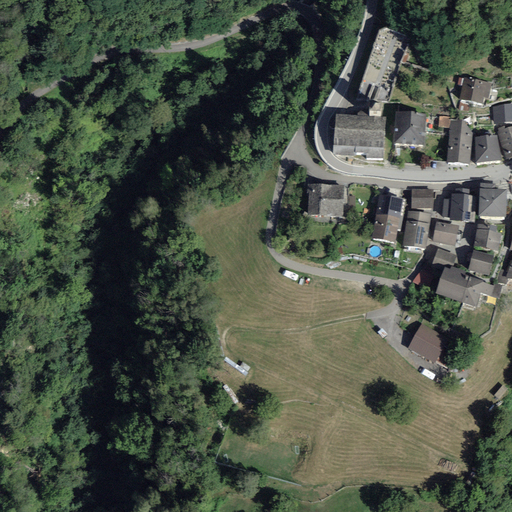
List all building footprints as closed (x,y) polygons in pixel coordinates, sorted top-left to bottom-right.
[(492,85),(464,79),(460,102),(482,106),(483,99),(488,101),(492,85)] [(511,105),(491,107),(493,125),(511,123),(511,105)] [(426,116),(396,114),(394,146),(424,148),(426,116)] [(385,120),(335,118),(331,134),(333,151),(383,153),(385,120)] [(463,121),(450,120),(446,166),(470,168),(473,134),(463,121)] [(509,126),(498,130),(507,161),(511,159),(511,128),(510,129),(509,126)] [(498,136),(475,138),(477,165),(500,163),(498,136)] [(345,187),(310,186),(308,217),(344,219),(345,187)] [(469,189),(454,188),(454,194),(452,194),(452,199),(444,199),(443,218),(450,218),(450,220),(470,221),(472,195),(469,195),(469,189)] [(434,191),(412,190),(412,210),(433,210),(434,191)] [(508,192),(480,191),(479,219),(507,220),(508,192)] [(377,215),(399,219),(403,199),(380,195),(377,215)] [(431,216),(408,212),(403,248),(426,252),(431,216)] [(399,219),(377,215),(372,238),(395,242),(399,219)] [(459,228),(437,223),(434,244),(456,248),(459,228)] [(501,236),(477,232),(475,248),(498,253),(501,236)] [(457,255),(438,249),(432,267),(443,271),(444,267),(450,269),(452,266),(453,266),(457,255)] [(494,256),(474,252),(470,270),(490,275),(494,256)] [(461,302),(470,276),(465,275),(466,271),(453,266),(452,266),(450,269),(444,267),(443,271),(435,294),(461,302)] [(483,281),(470,276),(461,302),(476,307),(480,293),(492,297),(495,286),(483,282),(483,281)] [(429,341),(400,327),(389,352),(417,365),(429,341)]
